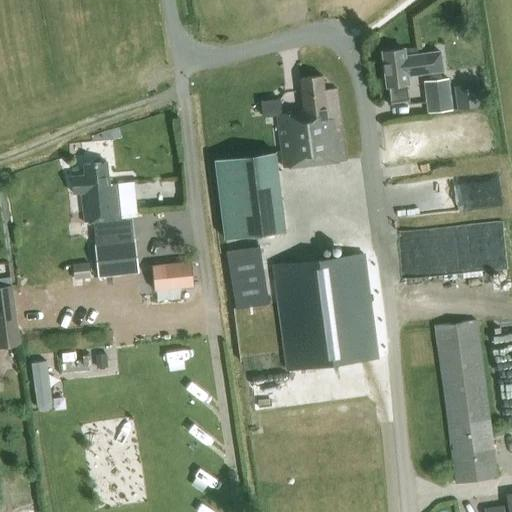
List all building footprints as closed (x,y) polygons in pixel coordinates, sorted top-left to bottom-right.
[(403,49),(382,52),(386,85),(388,85),(391,103),(409,101),(406,83),(407,83),(407,75),(442,71),(440,52),(404,57),(403,49)] [(284,168),(345,161),(336,89),(324,90),(322,76),(300,78),(304,111),(277,114),(284,168)] [(423,82),(427,113),(452,110),(448,79),(423,82)] [(455,86),(458,110),(480,107),(477,84),(455,86)] [(224,239),(285,231),(275,151),(214,159),(224,239)] [(131,218),(120,220),(117,184),(109,184),(107,162),(83,165),(84,175),(72,176),(74,193),(81,192),(84,223),(93,222),(99,276),(136,273),(131,218)] [(259,245),(258,245),(257,239),(238,242),(239,248),(226,250),(235,308),(268,303),(259,245)] [(272,265),(286,371),(377,359),(363,253),(272,265)] [(153,291),(192,286),(189,262),(150,266),(153,291)] [(11,285),(0,286),(0,347),(20,345),(11,285)] [(434,326),(455,483),(497,478),(476,320),(434,326)] [(51,358),(36,360),(44,407),(59,405),(51,358)] [(511,511),(511,494),(506,495),(508,511),(504,511),(504,506),(484,509),(484,511),(511,511)]
